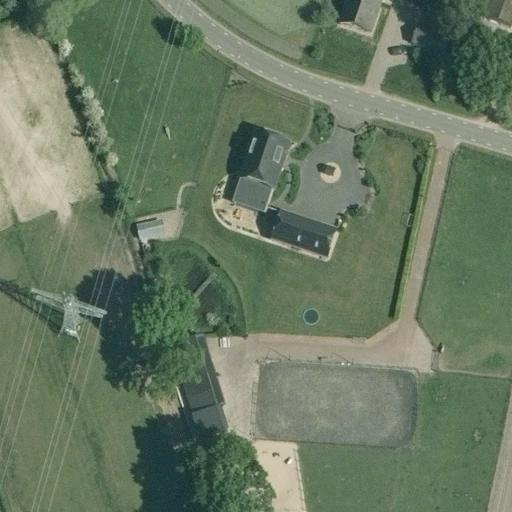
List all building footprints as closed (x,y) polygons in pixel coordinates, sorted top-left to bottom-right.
[(348,0),(340,25),(370,35),(381,0),(348,0)] [(511,0),(481,0),(475,19),(511,30),(511,0)] [(443,59),(450,39),(419,28),(412,47),(443,59)] [(236,192),(270,202),(274,189),(289,143),(255,132),(241,178),(236,192)] [(268,246),(328,266),(338,235),(278,215),(268,246)]
